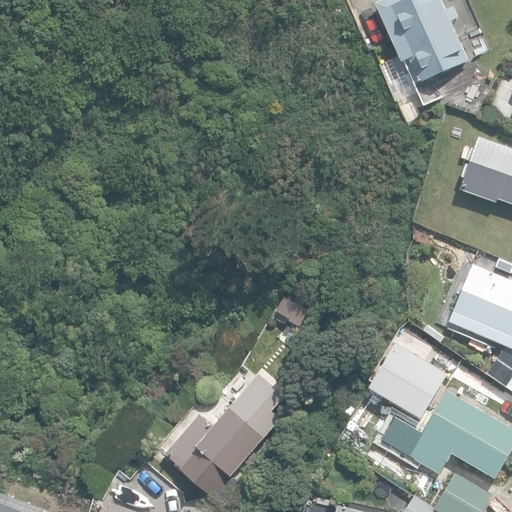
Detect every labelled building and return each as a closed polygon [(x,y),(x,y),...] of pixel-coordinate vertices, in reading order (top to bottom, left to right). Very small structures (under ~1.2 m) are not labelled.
[(411,59),(421,81),(469,61),(452,20),(459,17),(454,7),(447,10),(442,0),(381,0),(377,2),(403,62),(411,59)] [(500,198),(511,202),(511,146),(481,135),(462,189),(498,202),(500,198)] [(451,321),(511,346),(511,278),(475,263),(451,321)] [(453,452),(498,478),(511,453),(511,425),(449,389),(411,455),(441,473),(453,452)] [(200,412),(165,452),(218,498),(248,463),(253,467),(263,455),(260,451),(277,431),(238,398),(215,425),(200,412)] [(481,511),(492,493),(455,471),(435,506),(444,511),(481,511)] [(121,503),(132,507),(136,496),(125,492),(121,503)] [(405,511),(440,511),(416,496),(405,511)] [(109,511),(140,511),(112,502),(109,511)]
